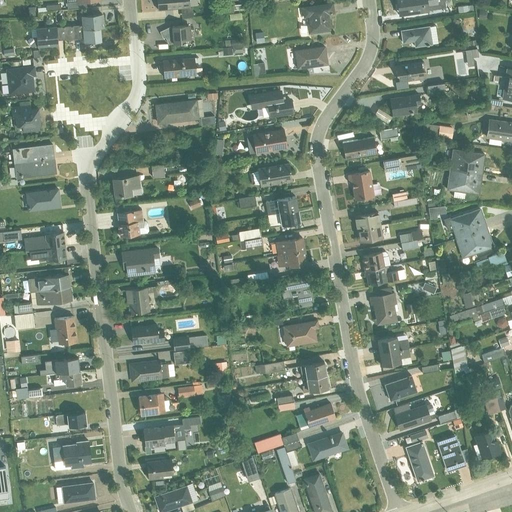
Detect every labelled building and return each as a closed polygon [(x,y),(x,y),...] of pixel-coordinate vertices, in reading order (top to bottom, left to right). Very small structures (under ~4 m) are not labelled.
[(101,0),(67,0),(68,3),(66,3),(66,6),(68,6),(68,9),(87,8),(86,2),(101,0)] [(181,8),(191,7),(189,0),(157,0),(158,10),(181,8)] [(396,0),(398,10),(401,9),(402,14),(446,7),(444,0),(396,0)] [(333,3),(302,8),(304,18),(309,17),(310,23),(307,24),(309,33),(331,30),(328,14),(334,13),(333,3)] [(233,4),(221,5),(222,13),(233,13),(233,11),(249,9),(249,4),(233,5),(233,4)] [(191,7),(181,8),(182,18),(193,17),(193,7),(191,7)] [(83,30),(100,28),(104,28),(103,14),(82,16),(82,25),(83,30)] [(64,27),(65,40),(85,38),(85,42),(101,41),(100,28),(83,30),(82,25),(64,27)] [(172,27),(160,32),(163,38),(167,37),(168,39),(166,39),(169,44),(183,42),(184,41),(192,40),(190,25),(172,27)] [(65,40),(64,27),(57,27),(57,26),(36,28),(37,29),(31,29),(32,37),(28,42),(32,47),(58,44),(58,40),(65,40)] [(435,26),(401,31),(403,43),(414,41),(415,47),(433,45),(432,43),(438,43),(435,26)] [(258,28),(250,30),(251,41),(260,39),(258,28)] [(244,46),(232,47),(222,48),(223,56),(234,55),(234,54),(245,53),(244,46)] [(476,46),(469,47),(471,61),(478,60),(476,46)] [(325,47),(295,51),(297,69),(327,64),(325,47)] [(14,48),(3,50),(5,57),(15,55),(14,48)] [(195,58),(163,61),(164,78),(196,75),(195,58)] [(248,61),(249,73),(259,73),(259,60),(248,61)] [(399,82),(405,81),(426,78),(425,70),(422,67),(421,63),(395,66),(396,75),(400,78),(400,81),(399,81),(399,82)] [(8,85),(3,86),(4,94),(34,91),(32,75),(35,75),(34,66),(6,70),(8,85)] [(511,69),(506,69),(502,98),(511,99),(511,69)] [(405,81),(399,82),(396,82),(397,89),(407,88),(405,81)] [(444,83),(427,86),(429,95),(446,93),(444,83)] [(281,92),(250,97),(252,110),(262,108),(263,117),(293,112),(291,100),(285,101),(284,98),(282,98),(281,92)] [(420,95),(390,99),(392,115),(417,111),(416,105),(421,104),(420,95)] [(488,98),(487,103),(502,106),(503,100),(488,98)] [(162,109),(157,109),(158,123),(198,118),(199,125),(201,125),(202,126),(215,124),(214,116),(204,117),(202,100),(161,105),(162,109)] [(31,105),(12,107),(13,119),(14,118),(15,129),(18,128),(18,132),(23,131),(23,132),(40,130),(40,126),(41,126),(40,111),(31,112),(31,105)] [(490,138),(501,140),(511,141),(511,123),(489,120),(486,138),(490,138)] [(424,124),(423,135),(452,139),(453,127),(424,124)] [(397,127),(379,130),(381,139),(398,136),(397,127)] [(284,130),(247,136),(250,154),(287,148),(284,130)] [(374,137),(342,142),(345,160),(377,154),(374,137)] [(217,139),(215,154),(222,155),(224,140),(217,139)] [(14,164),(55,159),(53,145),(13,150),(14,164)] [(450,169),(482,174),(485,154),(452,150),(450,169)] [(419,155),(383,161),(385,171),(402,168),(402,170),(421,167),(419,155)] [(55,159),(14,164),(16,178),(56,173),(55,159)] [(258,171),(251,175),(252,184),(261,185),(261,187),(293,181),(289,163),(258,169),(258,171)] [(174,164),(152,166),(153,178),(165,177),(164,171),(174,170),(174,164)] [(482,174),(450,169),(447,190),(454,191),(454,197),(464,198),(465,192),(479,194),(482,174)] [(370,171),(348,175),(350,183),(352,183),(355,200),(375,197),(370,171)] [(141,176),(113,179),(115,197),(134,194),(133,189),(142,188),(141,176)] [(0,188),(18,186),(17,180),(15,180),(15,179),(10,180),(10,178),(0,179),(0,182),(0,181),(0,188)] [(58,189),(26,193),(28,211),(61,207),(58,189)] [(394,201),(407,199),(406,191),(392,194),(394,201)] [(239,202),(237,202),(238,208),(240,208),(240,209),(257,206),(255,196),(239,198),(239,202)] [(432,196),(427,196),(428,207),(435,206),(434,200),(432,200),(432,196)] [(268,215),(298,209),(295,197),(266,202),(268,215)] [(407,199),(394,201),(395,208),(418,203),(417,197),(407,199)] [(200,198),(189,203),(192,210),(201,205),(201,204),(203,204),(200,198)] [(445,206),(428,208),(430,219),(437,218),(437,214),(446,213),(445,206)] [(298,209),(268,215),(270,228),(300,222),(298,209)] [(456,239),(487,228),(480,209),(451,219),(450,217),(444,219),(448,230),(453,228),(456,239)] [(143,210),(118,213),(120,237),(147,233),(149,231),(148,223),(146,221),(144,221),(143,210)] [(358,229),(381,225),(379,212),(355,216),(358,229)] [(381,225),(358,229),(360,242),(384,238),(381,225)] [(487,228),(456,239),(463,258),(493,247),(487,228)] [(240,242),(262,238),(260,229),(239,232),(240,234),(232,236),(233,243),(240,242)] [(401,243),(421,239),(423,239),(422,229),(411,231),(411,233),(399,235),(401,243)] [(21,230),(0,232),(0,241),(22,239),(21,230)] [(25,250),(65,245),(64,233),(45,235),(45,236),(24,238),(25,250)] [(262,238),(240,242),(241,250),(246,249),(246,251),(263,248),(262,238)] [(278,255),(305,251),(302,238),(276,243),(278,255)] [(421,239),(401,243),(402,250),(418,247),(418,245),(422,244),(421,239)] [(65,245),(25,250),(31,259),(39,258),(39,261),(46,260),(46,261),(67,259),(65,245)] [(127,268),(128,276),(161,272),(159,248),(122,252),(124,264),(128,263),(128,268),(127,268)] [(305,251),(278,255),(277,255),(279,267),(290,265),(291,268),(297,266),(298,265),(307,264),(305,251)] [(365,270),(388,266),(391,266),(388,254),(386,252),(362,256),(365,270)] [(491,256),(488,257),(488,258),(476,262),(479,273),(503,265),(508,279),(509,278),(511,277),(511,260),(509,261),(509,262),(507,263),(503,252),(491,256)] [(232,255),(224,257),(225,264),(233,263),(232,255)] [(202,261),(200,270),(207,271),(208,263),(202,261)] [(388,266),(365,270),(366,276),(361,277),(361,278),(368,276),(370,285),(406,278),(404,270),(390,272),(388,266)] [(436,271),(424,274),(425,280),(438,277),(436,271)] [(268,273),(248,276),(249,282),(269,279),(268,273)] [(449,273),(440,275),(441,285),(451,284),(449,273)] [(69,274),(29,279),(30,292),(70,287),(69,274)] [(219,274),(212,275),(213,286),(220,285),(219,274)] [(310,279),(280,285),(282,299),(297,296),(300,308),(314,305),(310,279)] [(507,279),(493,283),(494,287),(508,282),(507,279)] [(437,281),(413,285),(415,295),(428,293),(428,295),(439,293),(437,281)] [(15,315),(33,313),(32,305),(72,300),(70,287),(30,292),(32,303),(14,305),(15,315)] [(391,287),(376,290),(377,296),(392,293),(391,287)] [(148,288),(127,290),(128,300),(130,299),(132,314),(151,312),(148,288)] [(473,291),(468,292),(471,305),(477,304),(473,291)] [(377,296),(370,297),(371,305),(374,304),(376,306),(377,308),(375,310),(377,321),(380,323),(387,322),(387,323),(398,321),(396,311),(398,311),(395,293),(392,293),(377,296)] [(473,317),(505,306),(511,303),(511,294),(450,316),(452,322),(460,320),(460,321),(473,317)] [(467,295),(459,297),(461,305),(469,303),(467,295)] [(414,304),(407,305),(408,315),(415,313),(414,304)] [(505,306),(473,317),(474,321),(481,319),(482,322),(507,313),(505,306)] [(33,313),(15,315),(16,329),(35,327),(33,313)] [(255,315),(243,317),(245,324),(256,322),(255,315)] [(74,316),(54,319),(55,328),(57,328),(59,344),(77,342),(74,316)] [(440,316),(433,317),(435,331),(442,330),(440,316)] [(499,319),(497,323),(498,327),(502,329),(506,328),(508,324),(506,320),(502,318),(499,319)] [(317,321),(283,327),(284,334),(283,336),(284,342),(286,343),(286,346),(317,341),(315,329),(318,328),(317,321)] [(157,325),(131,328),(133,344),(156,341),(156,345),(165,344),(164,330),(158,331),(157,325)] [(422,326),(413,327),(414,334),(423,333),(423,331),(426,331),(425,326),(422,326)] [(186,349),(190,349),(190,347),(208,345),(207,335),(173,339),(174,351),(186,349)] [(226,335),(217,336),(217,345),(227,344),(226,335)] [(380,353),(409,348),(407,335),(378,340),(380,353)] [(507,337),(499,340),(501,347),(510,344),(507,337)] [(20,340),(6,341),(7,352),(21,351),(20,340)] [(451,351),(453,360),(455,373),(459,371),(469,368),(464,345),(450,349),(451,351)] [(409,348),(380,353),(382,366),(402,363),(401,359),(411,357),(409,348)] [(484,363),(490,361),(506,356),(503,348),(482,355),(484,363)] [(190,349),(186,349),(186,351),(174,352),(175,365),(192,363),(191,354),(195,354),(194,349),(191,350),(191,349),(190,349)] [(453,360),(451,351),(441,352),(443,362),(453,360)] [(38,355),(21,357),(22,364),(39,362),(38,355)] [(141,362),(129,364),(131,383),(144,382),(143,379),(169,376),(167,364),(160,364),(160,361),(141,364),(141,362)] [(284,361),(255,366),(257,374),(261,373),(261,374),(285,370),(284,361)] [(490,361),(484,363),(488,375),(494,373),(490,361)] [(305,378),(327,375),(324,362),(301,366),(303,379),(305,378)] [(227,363),(207,365),(208,374),(217,373),(217,377),(225,376),(225,370),(229,370),(229,364),(227,364),(227,363)] [(438,364),(421,367),(423,373),(439,370),(438,364)] [(469,368),(459,371),(461,375),(483,368),(484,366),(484,364),(469,368)] [(56,380),(54,380),(54,386),(81,384),(80,371),(55,373),(56,380)] [(14,376),(16,385),(23,383),(20,374),(14,376)] [(327,375),(305,378),(306,385),(303,386),(304,392),(329,388),(327,375)] [(412,376),(385,385),(390,401),(417,392),(412,376)] [(491,385),(493,390),(502,387),(498,377),(490,380),(491,385)] [(194,386),(178,388),(179,397),(203,394),(202,385),(200,385),(200,382),(193,383),(194,386)] [(493,390),(491,385),(486,386),(488,393),(483,395),(485,401),(484,401),(489,415),(500,411),(494,392),(493,390)] [(28,388),(16,389),(17,399),(43,396),(42,388),(28,390),(28,388)] [(494,392),(500,411),(506,409),(500,390),(494,392)] [(140,403),(141,414),(166,411),(164,394),(139,397),(140,403)] [(229,395),(220,396),(221,408),(231,407),(229,395)] [(278,405),(294,402),(293,395),(275,399),(276,403),(278,403),(278,405)] [(294,402),(278,405),(279,411),(295,409),(294,402)] [(396,415),(411,410),(408,403),(394,409),(396,415)] [(305,412),(296,415),(301,430),(336,419),(331,404),(311,411),(309,407),(303,409),(305,412)] [(411,410),(396,415),(395,415),(400,430),(410,426),(410,428),(432,421),(431,419),(435,418),(436,415),(432,405),(430,404),(411,410)] [(455,411),(438,416),(441,424),(463,417),(461,408),(454,410),(455,411)] [(85,412),(55,416),(57,426),(68,424),(68,427),(87,425),(85,412)] [(229,416),(224,418),(227,425),(233,422),(229,416)] [(183,425),(143,430),(146,454),(152,454),(151,446),(165,445),(165,443),(175,442),(175,441),(177,441),(178,450),(187,449),(184,429),(191,428),(191,425),(201,424),(200,417),(182,419),(183,425)] [(460,418),(453,421),(456,429),(463,426),(460,418)] [(236,426),(228,427),(229,441),(237,440),(236,426)] [(419,433),(422,440),(428,438),(425,430),(419,433)] [(477,444),(473,445),(478,460),(501,453),(493,430),(474,436),(477,444)] [(284,445),(299,440),(297,433),(282,438),(281,435),(255,444),(258,453),(284,444),(284,445)] [(342,433),(308,445),(313,460),(347,448),(342,433)] [(422,440),(419,433),(410,436),(412,443),(422,440)] [(464,462),(460,451),(455,436),(438,442),(448,471),(465,465),(464,462)] [(299,440),(284,445),(285,447),(292,468),(299,465),(294,450),(302,447),(299,440)] [(63,446),(53,448),(55,462),(64,461),(65,467),(72,466),(72,469),(84,467),(83,464),(91,463),(89,441),(77,443),(77,444),(63,445),(63,446)] [(422,442),(406,447),(418,481),(434,476),(422,442)] [(292,468),(285,447),(277,449),(288,484),(296,481),(292,468)] [(460,451),(464,462),(469,461),(467,449),(460,451)] [(255,459),(247,462),(251,475),(260,472),(255,459)] [(172,460),(147,463),(149,480),(172,477),(172,475),(174,474),(172,460)] [(277,469),(265,473),(267,479),(279,474),(277,469)] [(319,474),(304,479),(315,511),(329,511),(332,511),(319,474)] [(93,483),(56,488),(59,504),(95,499),(93,483)] [(209,487),(209,492),(212,501),(226,497),(220,483),(209,487)] [(164,511),(181,507),(193,503),(198,501),(193,485),(155,497),(159,511),(164,511)] [(298,511),(290,489),(275,494),(281,511),(298,511)] [(193,503),(181,507),(182,511),(186,511),(195,509),(193,503)]
